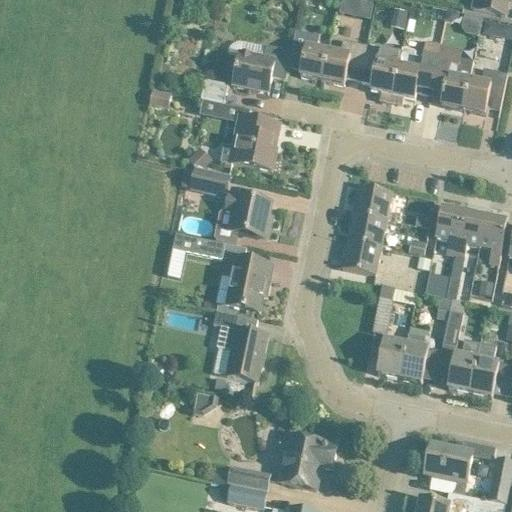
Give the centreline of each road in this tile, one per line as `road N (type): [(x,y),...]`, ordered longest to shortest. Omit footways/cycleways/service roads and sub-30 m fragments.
road 1 (residential): [(343,141),(304,318),(339,395),(406,417)]
road 2 (residential): [(505,172),(343,141)]
